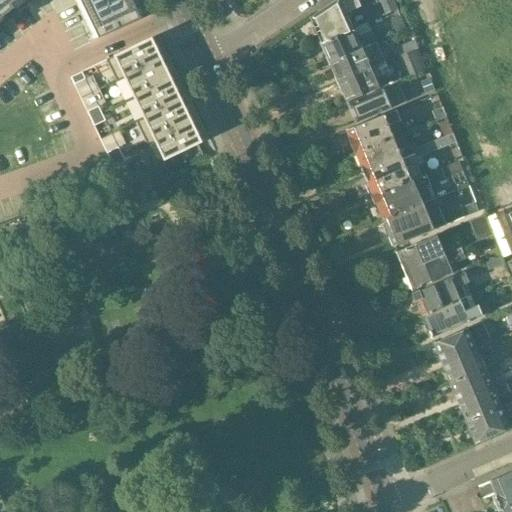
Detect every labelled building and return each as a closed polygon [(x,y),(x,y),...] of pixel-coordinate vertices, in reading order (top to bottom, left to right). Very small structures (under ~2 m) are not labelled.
[(0,0),(0,20),(23,0),(0,0)] [(84,0),(103,37),(145,17),(136,0),(84,0)] [(237,0),(242,9),(257,0),(237,0)] [(333,0),(310,16),(322,40),(352,27),(345,11),(360,5),(358,0),(333,0)] [(377,0),(380,5),(383,3),(386,11),(396,7),(393,0),(377,0)] [(386,11),(394,32),(404,28),(396,7),(386,11)] [(352,27),(322,40),(331,61),(362,47),(362,48),(375,42),(374,40),(376,39),(374,34),(376,33),(374,29),(357,36),(352,27)] [(153,37),(108,58),(118,80),(126,76),(163,58),(153,37)] [(362,47),(331,61),(340,80),(384,60),(381,54),(384,52),(382,47),(365,55),(362,48),(362,47)] [(407,80),(427,71),(417,48),(413,50),(412,47),(392,56),(393,59),(398,58),(407,80)] [(163,58),(126,76),(136,97),(173,79),(163,58)] [(349,100),(379,86),(376,79),(393,71),(391,66),(387,68),(384,60),(340,80),(349,100)] [(86,78),(83,71),(72,76),(75,84),(86,78)] [(173,79),(136,97),(146,118),(183,100),(173,79)] [(348,102),(357,122),(406,101),(398,82),(384,88),(383,87),(348,102)] [(183,100),(146,118),(138,121),(148,142),(193,121),(183,100)] [(425,105),(432,123),(442,119),(435,101),(425,105)] [(401,133),(396,121),(400,120),(412,116),(407,105),(396,109),(348,129),(357,151),(401,133)] [(99,106),(89,111),(92,118),(103,113),(99,106)] [(106,120),(103,113),(92,118),(96,125),(106,120)] [(193,121),(148,142),(157,163),(203,142),(193,121)] [(357,151),(366,173),(455,137),(453,133),(413,150),(410,143),(406,145),(401,133),(357,151)] [(455,137),(366,173),(375,196),(419,177),(415,167),(418,166),(415,158),(456,142),(455,137)] [(123,155),(120,148),(109,153),(112,160),(123,155)] [(123,155),(112,160),(116,167),(127,162),(123,155)] [(458,161),(441,167),(446,178),(462,172),(458,161)] [(375,196),(384,218),(430,199),(425,188),(429,186),(438,182),(446,178),(441,167),(419,177),(375,196)] [(0,219),(36,211),(31,189),(0,195),(0,219)] [(446,224),(434,197),(430,199),(384,218),(395,245),(446,224)] [(459,208),(464,218),(478,212),(474,202),(459,208)] [(484,214),(469,221),(476,240),(492,233),(484,214)] [(50,238),(44,218),(25,224),(31,244),(50,238)] [(482,252),(497,245),(493,234),(492,233),(476,240),(477,241),(482,252)] [(397,251),(405,270),(460,246),(456,237),(440,244),(436,234),(397,251)] [(453,262),(465,257),(460,246),(405,270),(413,289),(452,272),(447,262),(452,260),(453,262)] [(501,257),(485,263),(488,270),(504,264),(501,257)] [(465,270),(414,291),(423,314),(469,295),(464,283),(469,281),(465,270)] [(499,299),(502,307),(511,302),(511,298),(510,294),(499,299)] [(478,305),(474,306),(469,295),(423,314),(433,336),(482,315),(478,305)] [(481,321),(434,341),(442,362),(488,342),(483,332),(485,331),(481,321)] [(492,352),(488,342),(442,362),(450,382),(485,367),(481,357),(492,352)] [(485,367),(450,382),(459,401),(504,382),(499,370),(488,375),(485,367)] [(504,382),(459,401),(467,421),(501,407),(496,396),(508,391),(504,382)] [(511,413),(505,417),(501,407),(467,421),(475,441),(511,425),(511,413)] [(511,470),(491,480),(503,510),(511,505),(511,470)]
